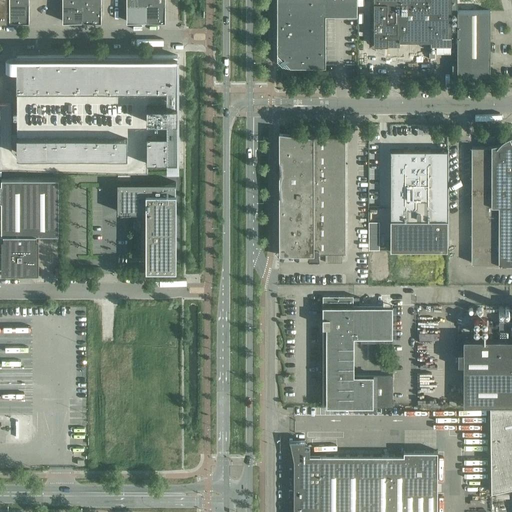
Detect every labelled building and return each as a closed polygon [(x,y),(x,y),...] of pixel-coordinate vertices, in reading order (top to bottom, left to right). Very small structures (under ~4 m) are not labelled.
[(356,0),(277,0),(277,61),(278,62),(281,65),(282,66),(325,66),(325,10),(357,10),(356,0)] [(451,0),(374,0),(374,45),(388,45),(388,46),(390,46),(390,51),(397,51),(397,46),(400,46),(400,41),(430,41),(430,46),(435,46),(451,46),(451,0)] [(29,3),(10,3),(10,21),(29,21),(29,3)] [(82,3),(63,3),(63,21),(82,21),(82,3)] [(101,3),(82,3),(82,21),(101,21),(101,3)] [(146,3),(127,3),(127,21),(146,21),(146,3)] [(165,3),(146,3),(146,21),(165,21),(165,3)] [(490,10),(457,10),(457,55),(490,55),(490,10)] [(177,55),(16,56),(17,86),(167,86),(167,96),(178,96),(177,55)] [(457,77),(490,77),(490,55),(457,55),(457,77)] [(177,100),(147,100),(147,116),(177,116),(177,100)] [(167,130),(147,130),(147,158),(148,158),(176,158),(178,158),(178,120),(167,120),(167,130)] [(319,259),(319,252),(325,252),(341,252),(345,252),(345,136),(314,136),(314,135),(279,131),(279,142),(277,145),(277,149),(277,153),(277,157),(278,159),(279,165),(279,166),(279,193),(279,254),(279,252),(290,252),(309,252),(309,259),(308,259),(319,259)] [(128,132),(17,133),(17,153),(127,153),(128,153),(128,132)] [(496,146),(472,146),(471,263),(511,262),(511,140),(510,135),(511,135),(511,134),(509,135),(507,136),(503,138),(500,141),(497,145),(496,146)] [(390,220),(447,220),(448,142),(439,142),(430,150),(390,150),(390,220)] [(127,158),(67,158),(68,169),(127,169),(127,158)] [(58,177),(1,177),(2,182),(2,200),(2,233),(3,233),(3,271),(9,271),(37,271),(37,237),(37,233),(59,233),(58,177)] [(176,182),(117,182),(118,211),(146,211),(146,268),(176,268),(176,192),(176,182)] [(390,220),(390,249),(447,250),(447,220),(390,220)] [(380,221),(369,221),(369,248),(380,248),(380,221)] [(341,252),(325,252),(325,262),(341,262),(341,252)] [(353,295),(323,295),(323,325),(326,325),(326,405),(393,405),(393,374),(354,374),(354,336),(383,336),(393,336),(393,305),(383,305),(353,305),(353,295)] [(463,350),(458,350),(458,362),(463,362),(463,405),(490,405),(511,405),(511,337),(463,338),(463,350)] [(511,405),(490,405),(490,443),(491,491),(511,486),(511,405)] [(305,440),(290,440),(294,460),(293,511),(288,511),(287,511),(437,511),(438,450),(404,450),(404,454),(310,454),(310,447),(305,447),(305,440)]
